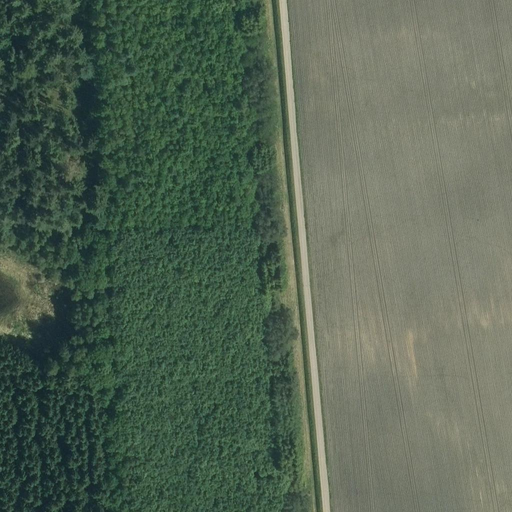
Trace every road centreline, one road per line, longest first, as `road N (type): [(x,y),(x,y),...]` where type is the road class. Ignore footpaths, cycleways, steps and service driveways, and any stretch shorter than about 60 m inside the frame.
road 1 (track): [(281,0),(327,511)]
road 2 (track): [(87,0),(114,511)]
